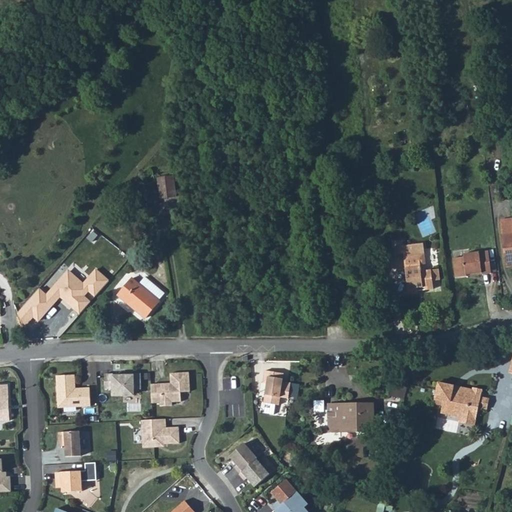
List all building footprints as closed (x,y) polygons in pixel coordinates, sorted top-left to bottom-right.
[(158,178),(161,199),(177,197),(174,177),(158,178)] [(504,263),(506,263),(511,262),(511,218),(499,220),(504,263)] [(395,252),(405,251),(404,242),(403,237),(394,238),(395,252)] [(405,253),(410,291),(418,290),(418,283),(424,282),(428,287),(435,286),(434,278),(441,277),(439,266),(425,268),(424,262),(426,260),(424,240),(404,242),(405,253)] [(468,276),(468,274),(483,273),(483,274),(493,273),(490,250),(466,253),(465,256),(455,257),(458,277),(468,276)] [(40,288),(17,313),(25,326),(34,317),(38,322),(60,298),(80,315),(91,302),(85,296),(89,292),(95,297),(109,281),(96,268),(83,283),(67,269),(49,289),(51,290),(47,295),(40,288)] [(118,295),(133,308),(135,306),(147,316),(160,302),(159,300),(164,293),(145,278),(139,284),(133,279),(118,295)] [(280,374),(262,371),(260,383),(264,384),(261,403),(276,406),(277,398),(285,399),(287,386),(279,385),(280,374)] [(168,384),(148,385),(149,404),(157,403),(157,407),(169,406),(169,403),(178,402),(178,393),(187,392),(186,373),(167,374),(168,384)] [(101,376),(102,390),(110,390),(111,396),(131,395),(131,390),(138,389),(137,374),(125,374),(125,376),(110,377),(110,375),(101,376)] [(72,376),(54,377),(56,405),(60,409),(89,407),(87,389),(73,390),(72,376)] [(388,396),(397,399),(401,384),(393,381),(388,396)] [(476,416),(477,412),(477,407),(482,407),(484,397),(479,396),(480,387),(470,386),(469,388),(469,393),(450,390),(450,386),(436,384),(433,406),(440,407),(439,415),(459,418),(459,414),(476,416)] [(0,422),(9,422),(7,386),(0,386),(0,422)] [(334,424),(377,429),(379,404),(337,399),(334,424)] [(459,418),(458,422),(475,425),(476,416),(459,414),(459,418)] [(163,420),(140,421),(141,448),(154,447),(156,445),(178,444),(177,428),(164,428),(163,420)] [(78,432),(56,433),(57,447),(64,446),(64,457),(79,456),(78,432)] [(231,467),(236,474),(253,459),(254,458),(241,443),(226,456),(234,465),(231,467)] [(1,459),(0,459),(0,492),(10,492),(9,477),(5,477),(5,472),(2,473),(1,459)] [(236,474),(235,474),(241,480),(244,477),(251,486),(266,474),(253,459),(236,474)] [(84,471),(54,473),(55,488),(61,488),(61,492),(81,491),(80,481),(97,480),(96,463),(84,464),(84,471)] [(282,479),(267,492),(277,504),(270,510),(271,511),(304,511),(300,506),(304,503),(282,479)] [(192,511),(182,500),(169,511),(192,511)]
